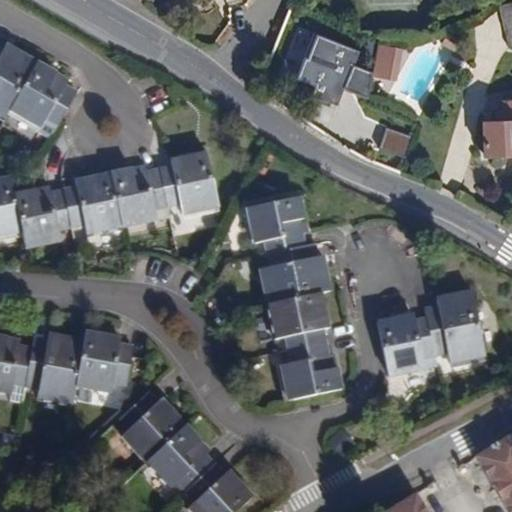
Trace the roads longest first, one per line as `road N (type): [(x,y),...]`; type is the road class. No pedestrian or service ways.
road 1 (residential): [(214,79),(341,165),(511,248)]
road 2 (residential): [(295,436),(368,392),(378,376),(362,297),(373,265)]
road 3 (residential): [(511,415),(334,508)]
road 4 (unknown): [(496,24),(434,205)]
road 5 (residential): [(78,0),(214,79)]
road 6 (residential): [(0,12),(91,66),(114,98)]
road 7 (residential): [(124,297),(157,294),(187,310),(209,349),(209,380)]
road 8 (residential): [(0,288),(124,297)]
